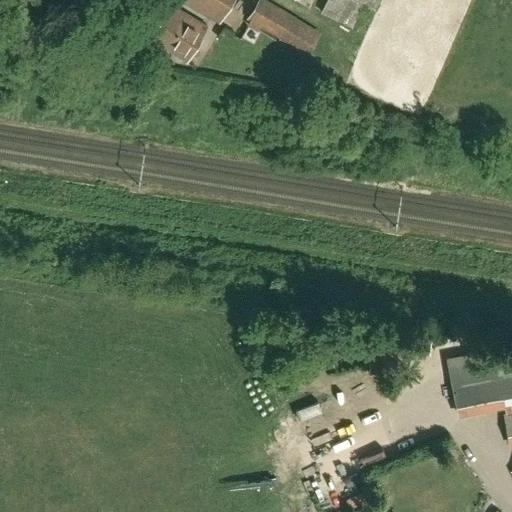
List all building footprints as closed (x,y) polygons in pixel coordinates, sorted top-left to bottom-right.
[(187,0),(219,19),(230,0),(187,0)] [(260,28),(306,56),(321,34),(266,0),(259,0),(246,20),(249,21),(246,27),(257,34),(260,28)] [(363,4),(353,0),(327,0),(321,13),(353,29),(363,4)] [(150,38),(186,60),(207,26),(171,4),(150,38)] [(511,359),(451,371),(459,413),(504,405),(511,444),(511,359)]
